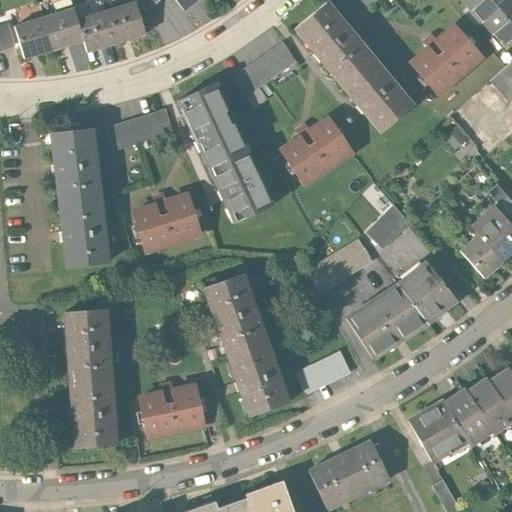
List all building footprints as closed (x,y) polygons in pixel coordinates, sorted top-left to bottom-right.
[(132,0),(105,8),(115,42),(144,33),(133,0),(132,0)] [(136,0),(145,10),(156,0),(136,0)] [(174,0),(183,10),(194,0),(174,0)] [(321,0),(293,23),(334,73),(368,45),(330,0),(321,0)] [(463,0),(472,9),(482,0),(463,0)] [(511,37),(511,0),(482,0),(472,9),(503,45),(511,37)] [(41,15),(52,50),(81,41),(74,18),(70,6),(41,15)] [(105,8),(74,18),(81,41),(84,52),(115,42),(105,8)] [(11,25),(21,59),(52,50),(41,15),(11,25)] [(0,23),(0,46),(0,48),(13,44),(7,22),(0,23)] [(428,46),(409,62),(435,94),(482,55),(456,24),(438,38),(432,32),(423,39),(428,46)] [(297,62),(282,40),(229,75),(244,97),(245,96),(258,87),(297,62)] [(334,73),(379,127),(413,99),(368,45),(334,73)] [(510,104),(511,102),(511,81),(509,78),(511,75),(511,59),(489,79),(510,104)] [(174,94),(203,155),(242,135),(214,76),(174,94)] [(258,87),(245,96),(252,107),(266,98),(258,87)] [(163,108),(105,127),(113,150),(171,131),(163,108)] [(298,134),(278,148),(303,185),(353,151),(328,114),(309,127),(304,121),(294,128),(298,134)] [(454,125),(443,135),(454,149),(466,139),(454,125)] [(93,126),(49,131),(53,170),(56,195),(100,190),(93,126)] [(203,155),(233,218),(272,199),(242,135),(203,155)] [(511,199),(497,183),(488,191),(504,208),(511,201),(511,199)] [(100,190),(56,195),(61,236),(65,266),(108,261),(100,190)] [(153,200),(130,207),(143,251),(201,233),(187,190),(164,198),(162,191),(151,195),(153,200)] [(393,203),(364,232),(382,249),(409,222),(393,203)] [(511,224),(493,203),(470,223),(477,231),(502,259),(511,250),(511,224)] [(502,259),(477,231),(457,249),(481,277),(502,259)] [(357,238),(304,269),(318,292),(371,260),(357,238)] [(423,257),(393,280),(427,323),(456,300),(423,257)] [(215,322),(225,351),(267,337),(243,269),(202,284),(215,322)] [(427,323),(393,280),(343,314),(371,359),(427,323)] [(64,350),(66,379),(110,376),(105,307),(61,310),(64,350)] [(267,337),(225,351),(238,387),(248,415),(290,401),(267,337)] [(339,349),(294,372),(304,392),(349,370),(339,349)] [(511,368),(508,362),(487,376),(511,413),(511,368)] [(484,374),(465,387),(493,428),(496,432),(511,420),(511,413),(487,376),(484,374)] [(69,419),(72,447),(116,444),(110,376),(66,379),(69,419)] [(137,395),(147,438),(205,425),(200,402),(195,382),(173,387),(172,379),(158,382),(159,390),(137,395)] [(463,384),(443,397),(468,440),(470,444),(493,428),(465,387),(463,384)] [(442,394),(406,414),(430,456),(448,446),(451,450),(468,440),(443,397),(442,394)] [(200,402),(205,425),(220,422),(215,398),(200,402)] [(369,437),(306,467),(327,509),(389,479),(369,437)] [(294,511),(282,479),(244,493),(246,496),(251,511),(300,511),(299,511),(294,511)] [(457,511),(460,510),(442,479),(431,485),(446,511),(457,511)] [(215,500),(180,511),(251,511),(246,496),(217,507),(215,500)]
